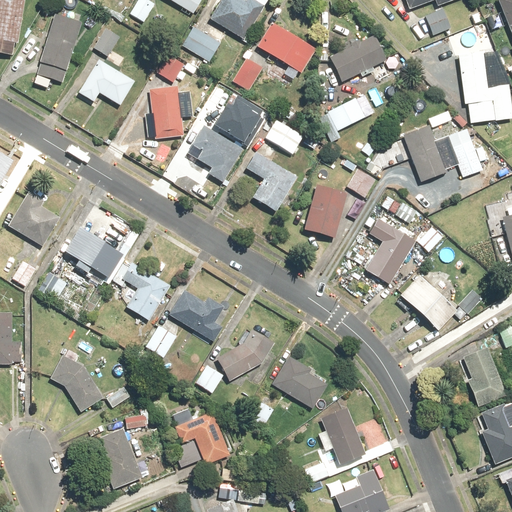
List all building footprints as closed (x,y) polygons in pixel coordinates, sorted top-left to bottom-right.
[(16,45),(22,0),(0,0),(0,53),(10,55),(12,44),(16,45)] [(155,4),(147,0),(140,0),(132,15),(144,23),(155,4)] [(163,0),(191,15),(199,0),(163,0)] [(238,0),(220,0),(208,20),(241,41),(262,7),(251,0),(244,0),(243,3),(238,0)] [(403,0),(407,11),(433,1),(436,8),(456,0),(403,0)] [(511,0),(494,0),(511,41),(511,45),(510,47),(511,52),(511,0)] [(444,9),(426,17),(434,35),(452,28),(444,9)] [(62,83),(79,24),(50,16),(33,75),(62,83)] [(313,51),(269,25),(254,49),(298,75),(313,51)] [(222,45),(196,28),(183,47),(210,63),(222,45)] [(122,39),(107,29),(94,49),(109,59),(122,39)] [(327,57),(339,83),(384,62),(372,36),(327,57)] [(483,52),(456,56),(463,106),(466,106),(469,124),(511,119),(507,86),(488,88),(483,52)] [(184,66),(168,57),(158,74),(173,84),(184,66)] [(266,70),(247,59),(233,84),(251,95),(266,70)] [(134,82),(97,61),(77,95),(92,104),(98,95),(119,107),(134,82)] [(176,86),(147,90),(154,139),(182,135),(176,86)] [(228,104),(217,123),(246,141),(264,112),(238,97),(232,107),(228,104)] [(357,97),(327,113),(338,134),(368,118),(357,97)] [(306,137),(278,120),(266,141),(295,157),(306,137)] [(427,126),(400,136),(418,184),(445,173),(444,171),(456,166),(461,179),(483,171),(467,129),(433,141),(427,126)] [(241,150),(201,127),(189,147),(199,153),(194,160),(209,169),(206,174),(222,184),(241,150)] [(489,138),(480,142),(489,161),(498,157),(489,138)] [(325,158),(316,152),(307,168),(316,174),(325,158)] [(0,153),(0,183),(13,161),(0,153)] [(295,178),(253,153),(244,169),(262,180),(250,201),(273,215),(295,178)] [(380,181),(353,162),(339,181),(367,200),(380,181)] [(333,239),(345,193),(314,185),(302,231),(333,239)] [(27,192),(6,227),(41,247),(58,218),(39,207),(42,201),(27,192)] [(418,211),(389,195),(382,208),(411,224),(418,211)] [(511,214),(500,218),(511,261),(511,214)] [(414,243),(377,220),(367,236),(380,243),(363,271),(387,286),(414,243)] [(446,238),(434,227),(419,243),(431,254),(446,238)] [(119,256),(76,229),(60,254),(103,281),(119,256)] [(36,268),(21,259),(11,277),(26,285),(36,268)] [(168,287),(130,264),(120,281),(135,290),(123,309),(147,323),(168,287)] [(63,280),(52,272),(39,292),(50,300),(63,280)] [(454,311),(418,276),(397,298),(434,333),(454,311)] [(183,291),(167,316),(212,343),(221,328),(212,323),(222,308),(206,298),(203,303),(183,291)] [(244,297),(236,292),(226,307),(234,312),(244,297)] [(10,313),(0,313),(0,365),(21,365),(21,342),(10,343),(10,313)] [(179,338),(161,327),(147,348),(166,360),(179,338)] [(241,345),(214,359),(227,383),(260,364),(271,345),(248,332),(241,345)] [(504,396),(485,349),(457,360),(475,407),(504,396)] [(101,400),(81,367),(60,356),(48,379),(60,386),(78,414),(101,400)] [(287,357),(270,385),(311,410),(325,385),(308,375),(310,371),(287,357)] [(221,375),(204,365),(193,383),(210,393),(221,375)] [(126,385),(108,398),(115,408),(133,396),(126,385)] [(486,430),(479,433),(492,465),(511,457),(511,430),(501,404),(479,413),(486,430)] [(346,409),(319,420),(337,466),(364,455),(346,409)] [(227,455),(210,413),(173,428),(179,444),(192,439),(203,465),(227,455)] [(149,414),(127,417),(128,430),(150,428),(149,414)] [(141,478),(120,429),(96,439),(103,455),(93,459),(106,492),(141,478)] [(325,463),(305,471),(311,485),(331,477),(325,463)] [(383,511),(388,510),(372,472),(353,480),(356,486),(329,497),(335,511),(366,511),(367,511),(366,511),(383,511)] [(511,478),(503,482),(511,505),(511,478)] [(236,511),(232,500),(204,511),(236,511)]
